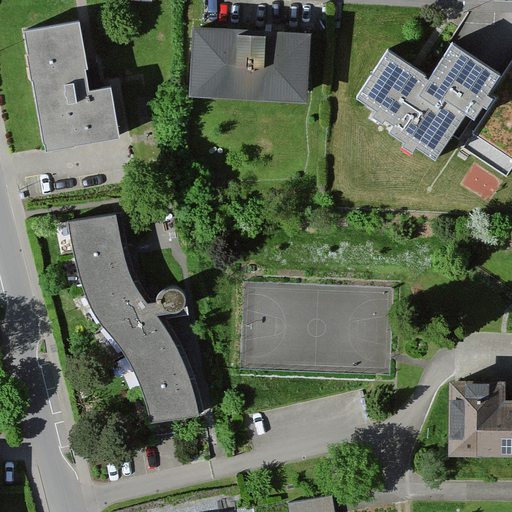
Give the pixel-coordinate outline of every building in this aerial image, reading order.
[(71,16),(18,27),(45,153),(118,137),(107,86),(87,91),(71,16)] [(304,24),(194,20),(192,88),(302,92),(304,24)] [(392,45),(359,93),(443,151),(499,69),(453,37),(430,71),(392,45)] [(113,217),(67,222),(93,317),(133,364),(151,425),(202,417),(174,341),(157,316),(148,304),(133,283),(113,217)] [(159,302),(148,304),(157,316),(172,314),(181,312),(186,306),(186,298),(181,290),(170,288),(161,293),(159,302)] [(511,397),(506,398),(506,381),(449,380),(448,453),(511,453),(511,397)] [(333,511),(331,499),(289,507),(289,511),(333,511)]
